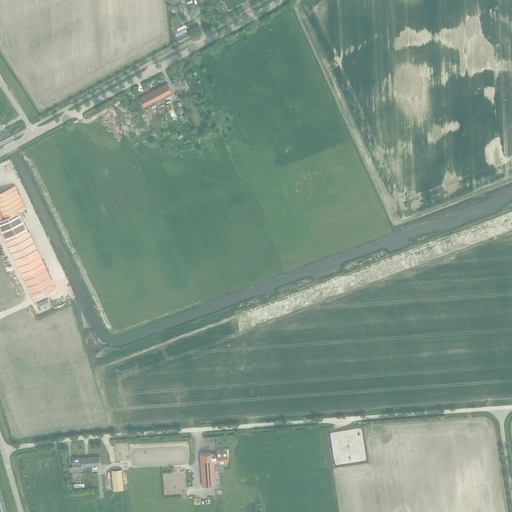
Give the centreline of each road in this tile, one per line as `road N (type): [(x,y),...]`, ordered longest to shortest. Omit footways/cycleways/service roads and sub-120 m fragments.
road 1 (unclassified): [(3,452),(85,437),(499,407)]
road 2 (unclassified): [(33,134),(282,0)]
